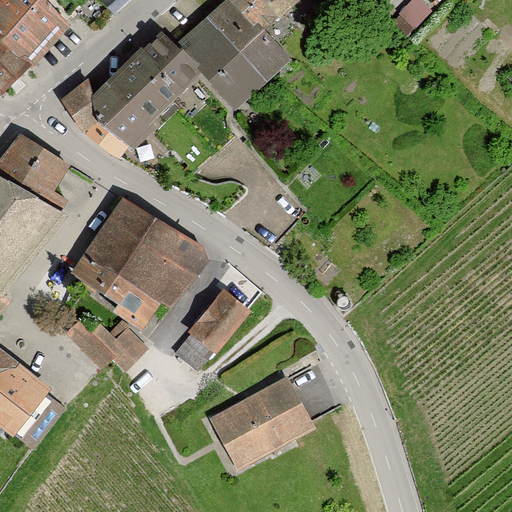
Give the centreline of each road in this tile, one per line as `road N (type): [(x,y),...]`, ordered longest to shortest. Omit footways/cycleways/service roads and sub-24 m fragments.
road 1 (tertiary): [(404,511),(367,394),(306,301),(233,245),(19,115)]
road 2 (residential): [(159,0),(19,115)]
